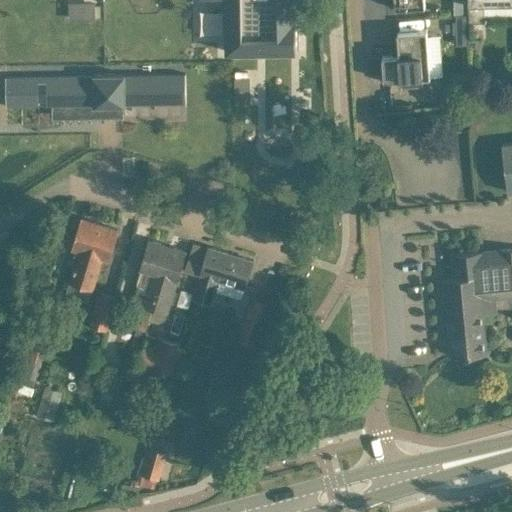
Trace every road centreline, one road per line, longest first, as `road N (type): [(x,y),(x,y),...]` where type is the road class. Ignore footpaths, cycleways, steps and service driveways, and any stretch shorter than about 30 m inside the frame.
road 1 (residential): [(0,226),(70,181),(313,259)]
road 2 (tertiary): [(267,511),(511,444)]
road 3 (residential): [(430,165),(366,123),(357,0)]
